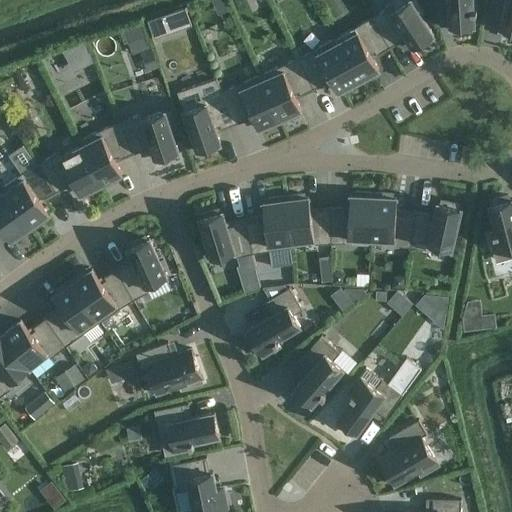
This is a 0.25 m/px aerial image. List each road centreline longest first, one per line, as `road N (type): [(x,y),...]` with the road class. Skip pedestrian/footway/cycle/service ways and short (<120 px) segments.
road 1 (residential): [(271,511),(239,382),(162,193)]
road 2 (residential): [(280,158),(474,174),(511,160)]
road 3 (residential): [(511,71),(470,54),(448,59),(315,134)]
road 4 (residential): [(162,193),(82,234),(0,294)]
road 5 (residential): [(280,158),(162,193)]
